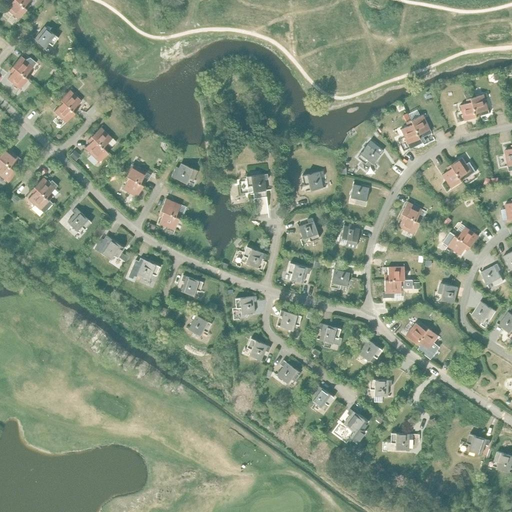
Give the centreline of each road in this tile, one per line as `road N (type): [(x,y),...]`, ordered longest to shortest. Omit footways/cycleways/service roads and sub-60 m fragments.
road 1 (residential): [(511,126),(441,145),(395,189),(367,259),(370,316)]
road 2 (residential): [(370,316),(400,349),(511,421)]
road 3 (residential): [(511,358),(465,326),(461,311),(477,263),(511,230)]
road 4 (residential): [(349,394),(269,334),(272,293)]
